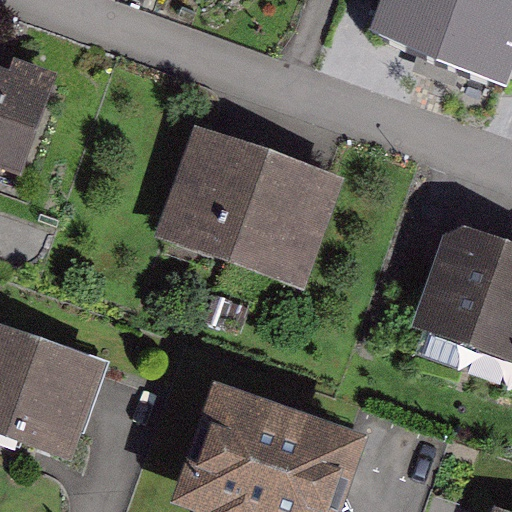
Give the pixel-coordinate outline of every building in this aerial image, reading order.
[(511,47),(511,0),(395,0),(382,37),(500,81),(511,47)] [(0,70),(0,173),(25,182),(58,90),(0,70)] [(334,187),(196,136),(157,241),(295,292),(334,187)] [(511,256),(447,233),(412,331),(511,366),(511,256)] [(98,372),(0,337),(0,440),(66,463),(98,372)] [(338,511),(359,448),(216,402),(181,511),(185,511),(338,511)]
